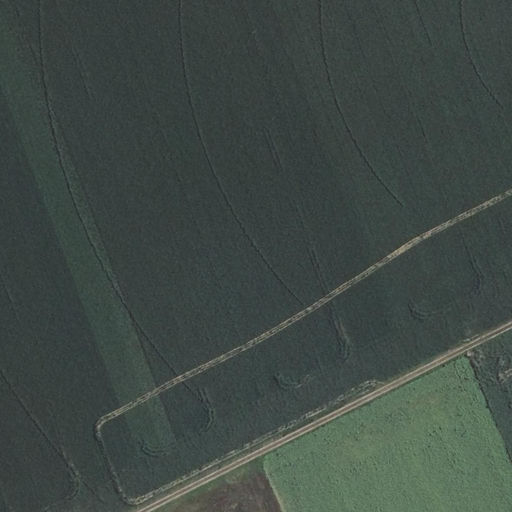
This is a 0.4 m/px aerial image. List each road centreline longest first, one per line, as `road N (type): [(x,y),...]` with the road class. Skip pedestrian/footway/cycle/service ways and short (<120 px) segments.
road 1 (track): [(318,0),(451,329),(471,340),(511,324)]
road 2 (track): [(488,336),(145,511)]
